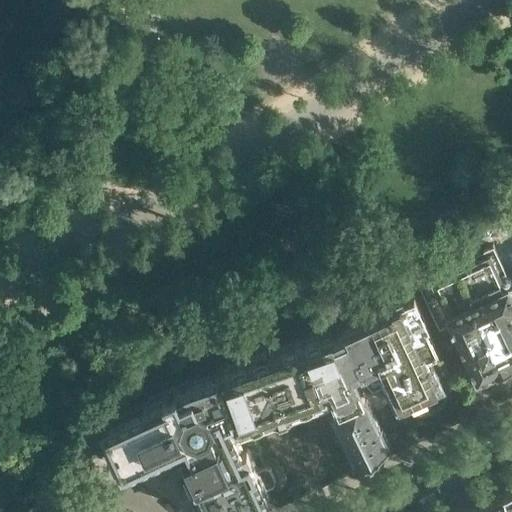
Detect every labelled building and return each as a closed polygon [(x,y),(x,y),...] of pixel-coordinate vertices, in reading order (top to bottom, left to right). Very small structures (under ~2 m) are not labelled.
[(511,308),(511,306),(511,281),(510,282),(511,279),(509,275),(505,273),(501,275),(491,253),(420,285),(442,333),(454,327),(477,377),(511,361),(511,308)] [(451,377),(424,318),(426,317),(414,293),(404,298),(402,293),(389,300),(390,302),(342,324),(343,325),(335,329),(335,327),(323,332),(355,400),(357,399),(365,415),(371,412),(369,407),(371,406),(374,412),(375,412),(374,410),(374,411),(367,396),(368,396),(367,395),(380,388),(380,389),(381,389),(391,385),(399,402),(434,385),(443,381),(442,381),(451,377)] [(276,481),(270,468),(264,466),(257,470),(247,447),(243,449),(228,417),(234,414),(237,424),(274,410),(277,418),(292,413),(289,405),(327,392),(323,381),(327,379),(339,406),(332,409),(333,412),(331,413),(332,414),(333,413),(338,425),(337,425),(338,427),(339,426),(340,428),(341,427),(342,429),(347,440),(348,442),(347,443),(347,444),(348,444),(355,458),(354,458),(355,460),(356,459),(356,460),(357,460),(357,461),(359,460),(358,459),(364,457),(365,459),(364,460),(365,461),(366,460),(372,463),(372,464),(373,464),(373,463),(380,460),(381,461),(382,460),(381,459),(383,452),(384,452),(384,451),(383,451),(382,449),(387,446),(387,447),(389,447),(388,446),(389,445),(389,444),(390,444),(389,442),(388,442),(382,428),(382,426),(381,427),(374,412),(371,406),(369,407),(371,412),(365,415),(357,399),(355,400),(323,332),(191,378),(164,391),(162,390),(149,396),(148,398),(147,398),(105,418),(106,420),(104,421),(124,464),(167,444),(172,457),(174,456),(174,455),(175,455),(177,454),(178,452),(179,452),(179,450),(180,450),(180,449),(188,452),(187,453),(188,454),(187,455),(188,455),(187,457),(189,461),(188,461),(189,463),(190,463),(212,511),(232,511),(269,495),(267,490),(274,486),(276,481)] [(347,440),(342,429),(332,434),(337,445),(347,440)] [(511,511),(511,509),(504,491),(479,503),(483,511),(511,511)] [(483,511),(479,503),(459,511),(483,511)]
